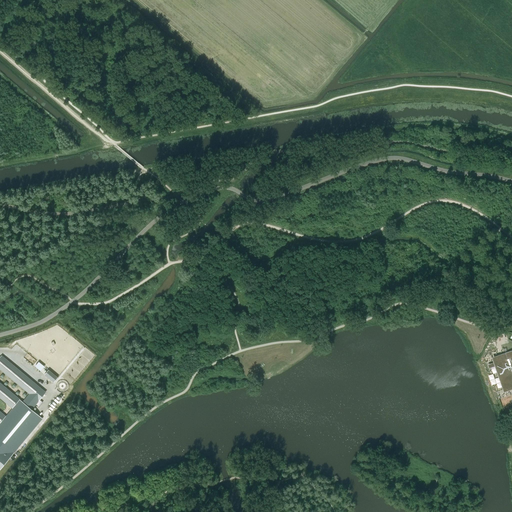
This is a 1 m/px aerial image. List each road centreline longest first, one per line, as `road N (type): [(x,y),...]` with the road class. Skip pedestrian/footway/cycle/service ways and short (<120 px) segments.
road 1 (unknown): [(0,203),(55,214),(168,199),(229,179),(279,149),(322,154),(399,140),(511,158)]
road 2 (unknown): [(107,138),(0,50)]
